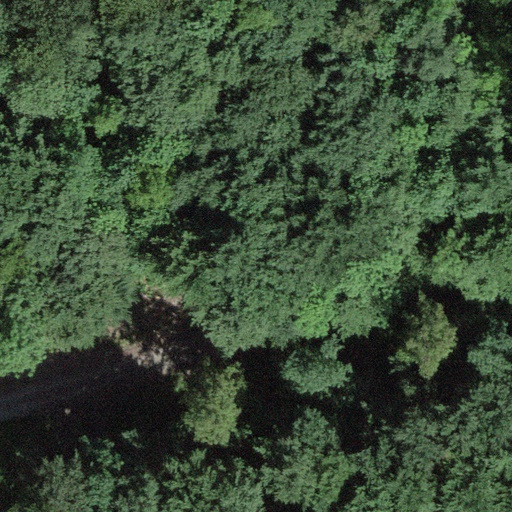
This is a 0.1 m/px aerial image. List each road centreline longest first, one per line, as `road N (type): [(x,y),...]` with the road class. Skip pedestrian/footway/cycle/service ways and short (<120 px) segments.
road 1 (motorway): [(319,0),(5,511)]
road 2 (track): [(511,237),(176,353),(0,396)]
road 3 (motorway): [(298,511),(511,163)]
road 4 (track): [(113,370),(74,463),(67,511)]
